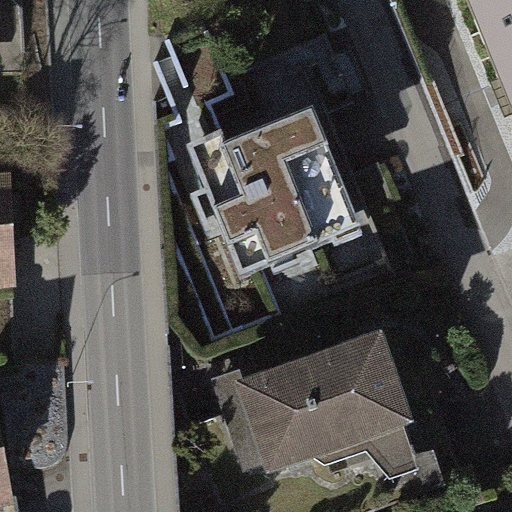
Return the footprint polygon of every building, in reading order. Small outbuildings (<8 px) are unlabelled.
[(261,0),(220,0),(226,13),(261,0)] [(511,0),(466,0),(511,108),(511,0)] [(374,270),(315,124),(231,158),(226,145),(198,156),(262,316),(374,270)] [(6,172),(0,172),(0,290),(9,290),(6,172)] [(380,344),(237,386),(264,477),(407,435),(380,344)] [(11,511),(4,414),(0,414),(0,511),(11,511)]
